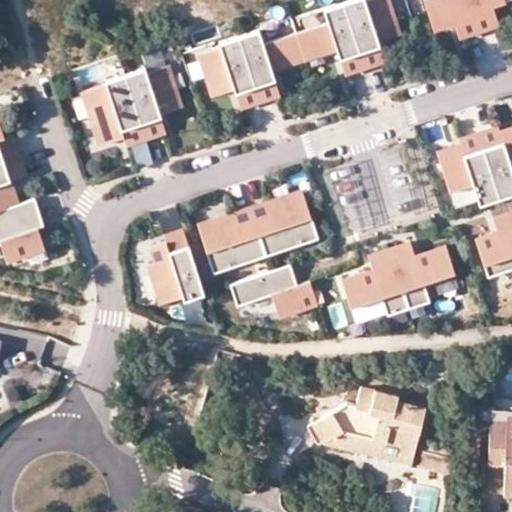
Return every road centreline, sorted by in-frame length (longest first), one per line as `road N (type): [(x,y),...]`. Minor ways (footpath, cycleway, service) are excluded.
road 1 (residential): [(103,219),(162,188),(511,76)]
road 2 (residential): [(75,438),(109,318),(103,219)]
road 3 (unclassified): [(37,81),(71,189),(103,219)]
road 4 (residential): [(247,511),(116,465)]
